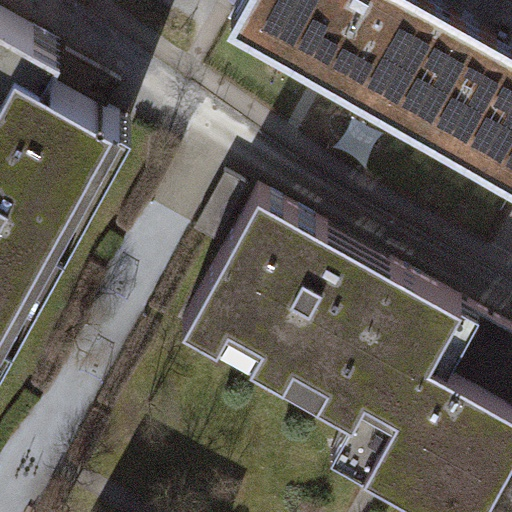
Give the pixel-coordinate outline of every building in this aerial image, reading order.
[(236,0),(231,9),(511,167),(511,32),(455,0),(236,0)] [(0,322),(9,328),(124,122),(51,81),(69,50),(0,11),(0,322)] [(378,439),(453,303),(250,192),(175,328),(378,439)] [(511,335),(453,303),(378,439),(357,476),(422,511),(472,511),(511,441),(511,335)] [(0,344),(9,328),(0,322),(0,344)]
